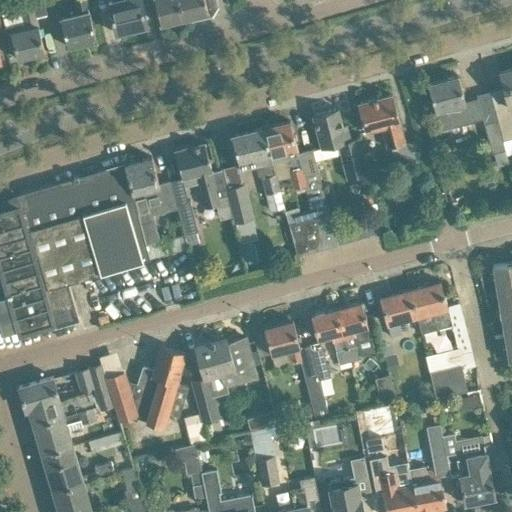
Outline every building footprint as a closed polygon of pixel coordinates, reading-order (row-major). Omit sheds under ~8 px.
[(17,58),(45,51),(36,16),(47,13),(43,0),(19,0),(25,22),(10,26),(17,58)] [(67,45),(95,38),(86,0),(74,0),(77,14),(61,18),(67,45)] [(121,0),(109,3),(116,31),(147,24),(141,0),(121,0)] [(209,11),(214,4),(212,0),(154,0),(160,23),(209,11)] [(511,67),(499,71),(508,106),(495,109),(497,118),(507,154),(511,152),(511,67)] [(465,100),(458,74),(428,82),(440,129),(483,117),(478,97),(465,100)] [(392,92),(357,102),(365,131),(382,126),(387,146),(391,145),(396,166),(420,160),(415,139),(405,142),(399,122),(400,121),(392,92)] [(312,113),(321,147),(337,143),(346,178),(367,172),(358,136),(350,138),(346,123),(342,124),(338,107),(312,113)] [(507,154),(497,118),(483,122),(492,152),(493,152),(497,166),(509,163),(507,154)] [(286,154),(294,185),(305,182),(297,152),(298,152),(290,119),(264,126),(272,158),(286,154)] [(264,126),(231,134),(240,167),(243,179),(256,175),(268,220),(286,215),(286,213),(284,208),(272,158),(264,126)] [(204,142),(175,149),(182,177),(183,176),(185,184),(199,180),(205,206),(216,204),(220,219),(234,216),(233,214),(228,194),(227,194),(226,187),(221,169),(211,172),(211,169),(204,142)] [(313,148),(298,152),(297,152),(305,182),(311,207),(286,213),(297,254),(337,243),(332,222),(313,148)] [(124,162),(140,222),(154,218),(153,213),(166,210),(163,200),(162,200),(158,185),(159,185),(152,155),(124,162)] [(149,257),(140,222),(124,162),(68,179),(20,193),(23,203),(0,209),(0,261),(8,290),(7,290),(7,291),(0,293),(0,322),(2,330),(19,326),(20,328),(51,319),(53,324),(79,317),(68,281),(149,257)] [(244,183),(226,187),(227,194),(228,194),(233,214),(234,216),(241,243),(257,239),(252,218),(253,217),(244,183)] [(188,199),(176,202),(177,207),(184,233),(187,244),(184,233),(196,230),(198,230),(190,199),(188,199)] [(378,210),(332,222),(337,243),(383,230),(378,210)] [(196,230),(184,233),(187,244),(199,242),(196,230)] [(511,260),(492,264),(508,359),(511,358),(511,260)] [(440,279),(410,288),(417,315),(419,323),(420,326),(422,332),(439,327),(452,324),(440,279)] [(410,288),(380,296),(387,322),(387,325),(390,336),(401,333),(398,320),(417,315),(410,288)] [(336,307),(350,361),(362,358),(357,340),(371,336),(367,324),(361,300),(336,307)] [(350,361),(336,307),(311,314),(317,337),(331,333),(339,364),(350,361)] [(310,344),(298,347),(297,344),(299,344),(293,319),(264,326),(271,352),(287,347),(290,361),(300,359),(315,418),(329,416),(319,378),(310,344)] [(204,375),(190,379),(201,420),(202,421),(220,417),(214,393),(227,389),(225,383),(256,375),(245,337),(226,342),(225,337),(196,344),(204,375)] [(321,341),(310,344),(319,378),(320,378),(330,375),(321,341)] [(106,377),(112,399),(114,403),(118,418),(130,414),(164,425),(185,351),(160,344),(152,374),(147,372),(148,367),(143,366),(137,384),(127,381),(123,371),(106,377)] [(393,354),(384,356),(388,370),(396,368),(393,354)] [(112,399),(106,377),(101,362),(89,365),(95,387),(99,403),(112,399)] [(461,363),(430,370),(436,397),(467,390),(461,363)] [(89,365),(75,369),(82,391),(95,387),(89,365)] [(382,405),(395,401),(388,373),(375,377),(382,405)] [(53,375),(18,385),(25,408),(29,407),(34,423),(77,410),(94,404),(99,403),(95,387),(82,391),(59,397),(53,376),(53,375)] [(112,399),(99,403),(101,407),(114,403),(112,399)] [(402,431),(396,402),(383,405),(388,434),(402,431)] [(94,404),(77,410),(81,422),(97,418),(94,404)] [(373,408),(340,414),(344,439),(377,433),(373,408)] [(77,410),(34,423),(43,453),(71,444),(66,429),(82,425),(81,422),(77,410)] [(201,420),(186,424),(191,443),(207,440),(202,421),(201,420)] [(446,451),(442,433),(440,422),(426,425),(432,454),(446,451)] [(269,426),(249,430),(255,458),(261,484),(281,480),(275,454),(274,454),(272,444),(274,444),(271,426),(269,426)] [(122,429),(110,433),(114,444),(125,441),(122,429)] [(446,451),(458,449),(454,431),(442,433),(446,451)] [(365,439),(368,451),(384,447),(381,435),(365,439)] [(459,474),(464,502),(481,498),(484,502),(488,501),(490,497),(495,496),(490,468),(499,467),(492,441),(483,442),(485,451),(456,456),(459,474)] [(82,481),(79,474),(78,470),(71,444),(43,453),(54,490),(82,481)] [(332,502),(334,511),(363,511),(360,497),(372,495),(364,455),(350,457),(354,475),(328,480),(332,502)] [(385,455),(369,458),(376,491),(382,490),(386,511),(410,511),(417,511),(409,467),(408,462),(387,466),(385,455)] [(97,477),(114,471),(111,460),(93,465),(97,477)] [(417,511),(446,505),(439,467),(426,470),(425,464),(409,467),(417,511)] [(254,511),(255,511),(252,492),(220,498),(219,491),(221,490),(216,467),(201,470),(204,482),(206,495),(209,511),(254,511)] [(294,507),(277,510),(277,511),(321,511),(314,474),(299,477),(301,486),(290,489),(294,507)] [(60,511),(90,511),(82,481),(54,490),(60,511)] [(204,482),(192,485),(195,497),(206,495),(204,482)] [(127,488),(124,489),(128,502),(144,497),(140,484),(139,484),(127,488)] [(144,497),(128,502),(131,511),(141,511),(148,510),(144,497)]
